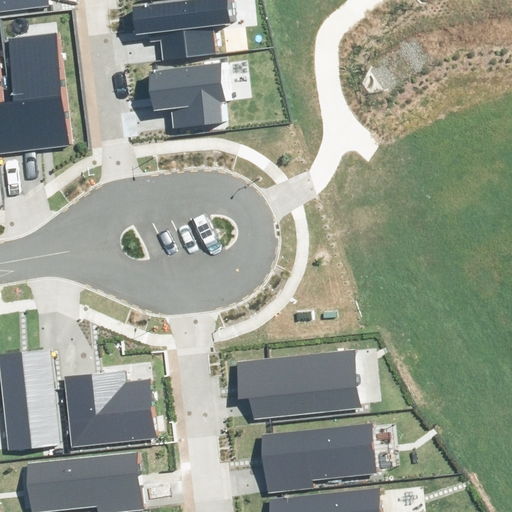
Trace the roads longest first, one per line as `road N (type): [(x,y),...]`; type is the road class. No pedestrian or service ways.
road 1 (residential): [(130,203),(203,192),(232,193),(247,207),(251,250),(239,265),(211,281),(182,283)]
road 2 (residential): [(182,283),(207,511)]
road 3 (residential): [(130,203),(109,84),(106,0)]
road 4 (residential): [(182,283),(146,285),(65,247)]
